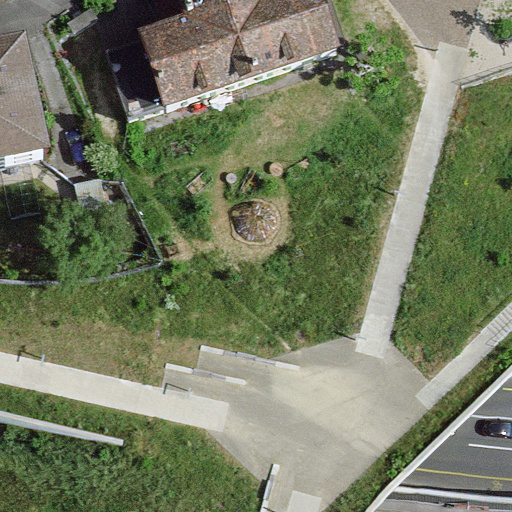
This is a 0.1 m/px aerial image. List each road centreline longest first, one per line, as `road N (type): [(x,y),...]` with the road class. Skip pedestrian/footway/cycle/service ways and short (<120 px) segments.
road 1 (primary): [(511,434),(0,361)]
road 2 (motorway): [(198,511),(0,471)]
